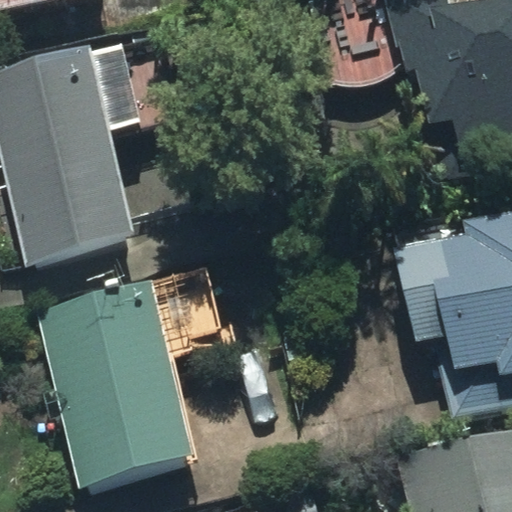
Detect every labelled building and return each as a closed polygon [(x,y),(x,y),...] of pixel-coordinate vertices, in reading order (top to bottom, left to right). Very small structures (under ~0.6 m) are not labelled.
[(0,0),(0,23),(109,1),(108,0),(0,0)] [(511,13),(462,26),(455,0),(434,0),(387,13),(408,91),(420,88),(435,143),(456,137),(465,169),(511,156),(511,13)] [(136,249),(91,62),(0,83),(0,152),(29,274),(136,249)] [(499,376),(501,385),(511,382),(511,232),(465,244),(468,254),(399,270),(421,358),(448,351),(457,386),(499,376)] [(194,469),(152,295),(41,321),(83,496),(194,469)] [(511,511),(511,448),(402,477),(410,511),(511,511)]
